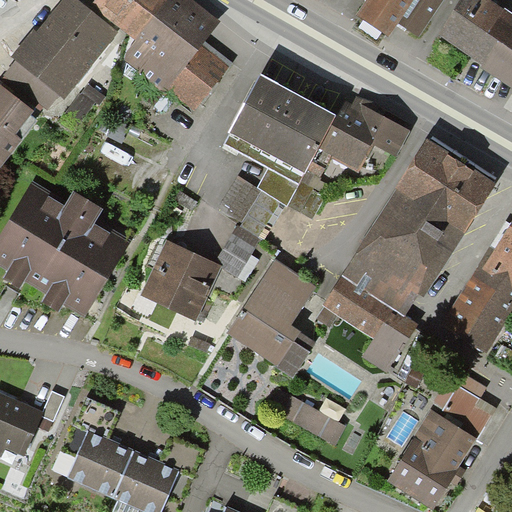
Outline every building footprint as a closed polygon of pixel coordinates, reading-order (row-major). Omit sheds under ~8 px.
[(33,30),(10,60),(15,64),(3,80),(46,114),(59,98),(66,104),(120,33),(77,0),(64,0),(38,34),(33,30)] [(97,0),(91,8),(134,42),(121,58),(191,114),(233,62),(209,42),(222,27),(188,0),(97,0)] [(369,0),(357,19),(388,40),(397,26),(418,40),(445,0),(369,0)] [(511,13),(492,0),(465,0),(445,31),(441,37),(485,66),(482,70),(511,90),(511,13)] [(263,75),(225,144),(269,169),(258,188),(282,203),(288,207),(310,168),(319,150),(338,115),(263,75)] [(0,170),(21,143),(15,138),(34,113),(0,87),(0,170)] [(80,96),(66,115),(79,124),(95,102),(98,105),(103,98),(88,87),(81,96),(80,96)] [(338,115),(319,150),(359,173),(376,145),(394,155),(409,131),(381,114),(373,109),(376,103),(358,96),(353,105),(345,100),(342,108),(338,115)] [(327,308),(318,320),(328,328),(337,314),(375,341),(364,359),(388,374),(419,325),(406,317),(420,294),(424,297),(472,220),(496,181),(429,140),(324,305),(327,308)] [(258,188),(238,178),(219,210),(243,224),(241,227),(260,239),(264,241),(280,214),(276,212),(282,203),(258,188)] [(0,239),(0,266),(11,273),(3,286),(21,296),(28,285),(48,297),(42,308),(60,318),(66,309),(86,321),(131,248),(95,227),(105,211),(74,193),(65,208),(31,188),(0,239)] [(511,212),(447,320),(492,347),(511,314),(511,212)] [(238,225),(216,264),(220,267),(239,278),(260,239),(241,227),(238,225)] [(166,242),(142,298),(195,323),(220,267),(216,264),(166,242)] [(275,263),(228,337),(293,379),(314,347),(289,330),(316,289),(293,274),(275,263)] [(431,412),(478,440),(496,410),(480,400),(487,389),(467,376),(459,389),(449,383),(431,412)] [(346,427),(281,390),(270,410),(335,447),(346,427)] [(43,414),(42,417),(54,422),(64,398),(52,393),(43,414)] [(0,394),(0,458),(1,458),(5,450),(24,458),(42,417),(43,414),(27,407),(0,394)] [(113,502),(134,452),(112,443),(109,441),(121,413),(87,399),(75,427),(88,432),(67,483),(113,502)] [(431,412),(388,482),(435,511),(457,475),(478,440),(431,412)] [(134,452),(113,502),(136,511),(160,511),(178,470),(154,460),(134,452)] [(236,511),(228,508),(226,511),(300,511),(301,511),(274,499),(268,511),(236,511)]
